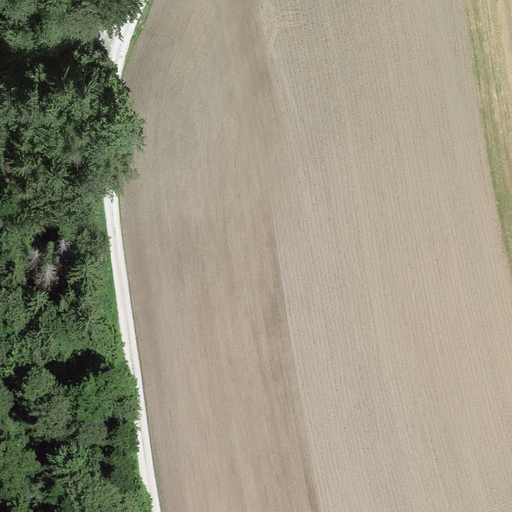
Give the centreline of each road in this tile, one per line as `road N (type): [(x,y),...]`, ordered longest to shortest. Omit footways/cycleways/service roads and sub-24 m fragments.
road 1 (track): [(137,0),(110,69),(108,172),(151,511)]
road 2 (track): [(0,412),(129,341)]
road 3 (track): [(132,11),(0,74)]
